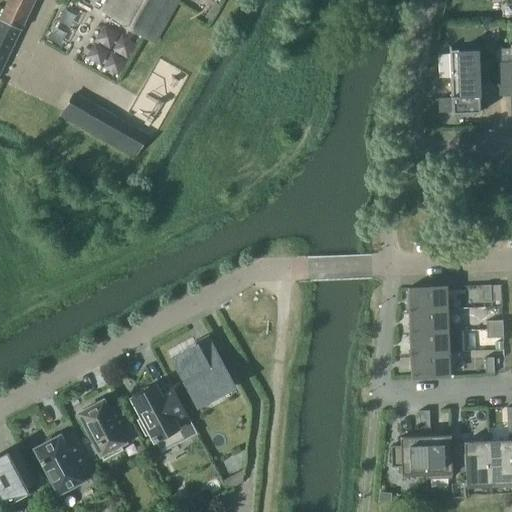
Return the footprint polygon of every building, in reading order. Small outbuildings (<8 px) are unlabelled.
[(8,0),(0,17),(0,71),(3,65),(4,65),(3,64),(10,50),(11,50),(11,49),(17,34),(18,35),(18,34),(20,31),(34,0),(8,0)] [(141,35),(153,42),(176,3),(177,0),(111,0),(104,14),(141,35)] [(204,18),(210,22),(217,9),(212,6),(204,18)] [(449,52),(450,97),(450,99),(438,99),(439,113),(451,113),(451,115),(479,114),(476,50),(449,52)] [(498,95),(511,95),(511,63),(497,63),(498,95)] [(101,113),(87,105),(86,104),(86,105),(72,97),(72,96),(71,96),(71,97),(66,105),(60,116),(114,147),(125,127),(119,124),(116,122),(117,121),(116,121),(116,122),(102,114),(102,113),(101,113)] [(490,286),(482,286),(482,302),(491,302),(490,286)] [(407,289),(408,311),(446,310),(445,287),(407,289)] [(408,311),(409,333),(447,331),(446,310),(408,311)] [(485,321),(486,330),(502,329),(502,321),(485,321)] [(502,329),(486,330),(486,339),(502,338),(502,329)] [(409,333),(410,355),(448,353),(447,331),(409,333)] [(185,384),(184,385),(194,403),(231,383),(221,365),(209,371),(207,368),(208,367),(198,349),(173,363),(182,381),(183,381),(185,384)] [(448,353),(410,355),(411,377),(449,376),(448,353)] [(484,358),(485,374),(493,374),(493,358),(484,358)] [(131,399),(141,419),(138,421),(145,435),(149,433),(153,441),(156,440),(162,450),(188,436),(189,436),(194,433),(169,386),(158,392),(155,386),(131,399)] [(77,414),(102,461),(122,450),(119,445),(134,437),(117,405),(107,410),(102,401),(77,414)] [(429,424),(429,411),(418,411),(419,424),(429,424)] [(451,466),(450,443),(450,436),(430,436),(429,424),(419,424),(419,437),(425,437),(426,479),(451,478),(451,474),(451,466)] [(58,438),(35,450),(41,460),(38,461),(40,465),(43,463),(58,492),(60,491),(62,495),(81,484),(79,481),(93,473),(72,434),(60,441),(58,438)] [(425,479),(426,479),(425,437),(419,437),(399,438),(400,446),(390,447),(391,467),(400,466),(401,474),(425,473),(425,479)] [(511,440),(488,442),(490,485),(511,484),(511,440)] [(450,443),(451,466),(464,465),(465,486),(490,485),(488,442),(464,442),(464,443),(450,443)] [(0,498),(1,500),(4,499),(7,505),(28,494),(33,493),(32,491),(28,492),(26,489),(37,483),(17,446),(0,455),(0,498)]
